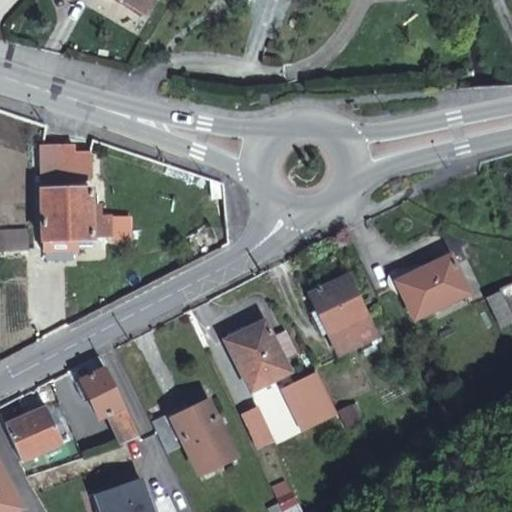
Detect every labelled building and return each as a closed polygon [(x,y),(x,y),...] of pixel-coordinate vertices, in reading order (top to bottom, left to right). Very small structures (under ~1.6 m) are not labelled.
[(126,0),(143,10),(148,0),(126,0)] [(39,145),(40,181),(89,180),(88,152),(72,152),(71,145),(39,145)] [(90,190),(41,191),(42,252),(75,251),(75,240),(92,239),(92,237),(108,236),(108,216),(91,216),(90,190)] [(7,232),(8,245),(26,244),(26,232),(7,232)] [(396,281),(413,320),(468,294),(450,256),(396,281)] [(359,343),(375,336),(347,277),(310,295),(337,355),(349,349),(350,351),(360,347),(359,343)] [(499,293),(487,300),(498,325),(511,318),(508,312),(511,309),(511,284),(509,278),(496,284),(499,293)] [(249,392),(288,375),(265,324),(226,342),(249,392)] [(139,440),(106,368),(81,379),(99,420),(94,428),(98,436),(106,435),(115,431),(122,446),(139,440)] [(153,426),(166,453),(184,445),(198,474),(234,458),(207,403),(153,426)] [(49,408),(9,425),(24,459),(64,441),(49,408)] [(0,468),(0,511),(17,511),(21,510),(0,468)] [(152,511),(142,481),(97,498),(101,511),(152,511)]
